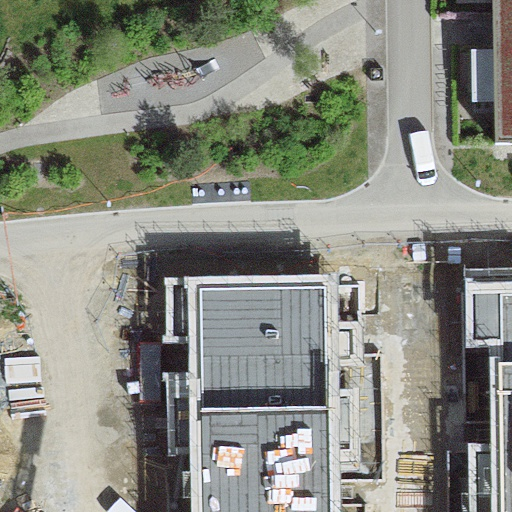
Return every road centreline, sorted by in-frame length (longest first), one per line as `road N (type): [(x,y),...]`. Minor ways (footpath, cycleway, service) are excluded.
road 1 (residential): [(87,238),(404,217)]
road 2 (residential): [(404,217),(410,511)]
road 3 (residential): [(400,0),(404,217)]
